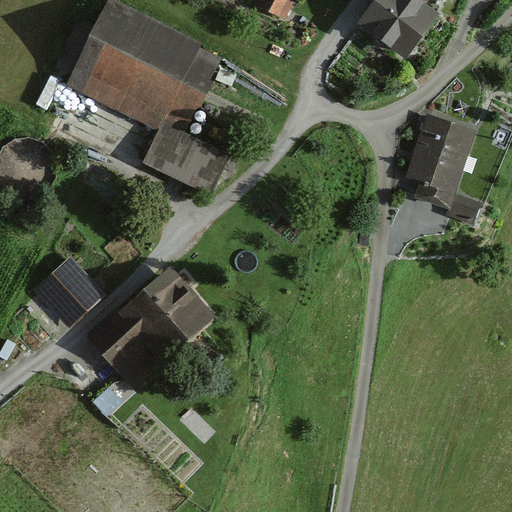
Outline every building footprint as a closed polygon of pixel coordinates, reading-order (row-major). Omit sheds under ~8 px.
[(255,0),(254,4),(285,18),(293,0),(255,0)] [(431,0),(384,0),(363,28),(410,63),(443,17),(427,5),(431,0)] [(213,59),(109,7),(72,80),(162,125),(144,159),(205,190),(222,155),(176,132),(213,59)] [(450,202),(471,133),(428,120),(407,189),(450,202)] [(100,298),(68,263),(37,292),(69,326),(100,298)] [(213,321),(173,273),(94,339),(135,387),(213,321)] [(96,399),(106,412),(119,402),(109,388),(96,399)]
